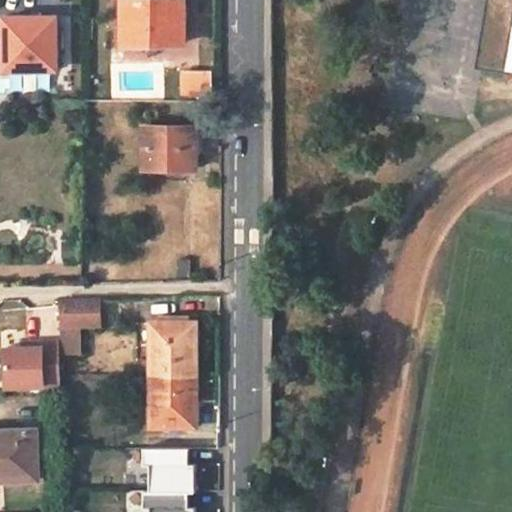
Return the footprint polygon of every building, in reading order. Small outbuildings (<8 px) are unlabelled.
[(186,0),(124,0),(124,41),(185,41),(186,0)] [(504,73),(511,74),(511,0),(484,0),(473,63),(504,68),(504,73)] [(58,15),(5,16),(6,68),(59,66),(58,15)] [(199,132),(162,132),(161,129),(147,129),(146,168),(200,168),(199,132)] [(181,259),(181,274),(192,274),(193,258),(181,259)] [(101,298),(64,298),(65,326),(102,325),(101,298)] [(155,319),(154,371),(198,372),(197,321),(190,321),(189,315),(159,316),(160,319),(155,319)] [(57,340),(1,342),(3,388),(59,386),(57,340)] [(199,423),(198,372),(154,371),(155,424),(199,423)] [(39,426),(0,426),(0,477),(7,477),(6,470),(41,468),(39,426)] [(148,461),(154,461),(153,488),(193,490),(199,490),(199,461),(193,462),(193,445),(148,444),(148,461)] [(154,504),(154,511),(198,511),(199,505),(193,505),(193,490),(153,488),(147,488),(148,504),(154,504)]
